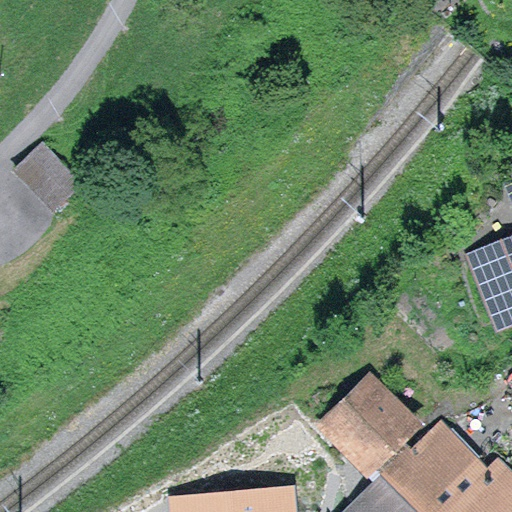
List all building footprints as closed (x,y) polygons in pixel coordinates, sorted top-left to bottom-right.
[(20,170),(53,205),(74,184),(41,150),(20,170)] [(371,381),(326,424),(378,478),(385,472),(408,452),(396,438),(410,424),(371,381)] [(408,452),(385,472),(412,511),(511,511),(511,488),(498,475),(492,480),(438,423),(408,452)] [(173,511),(300,511),(299,470),(172,475),(173,511)] [(412,511),(385,472),(340,511),(412,511)]
